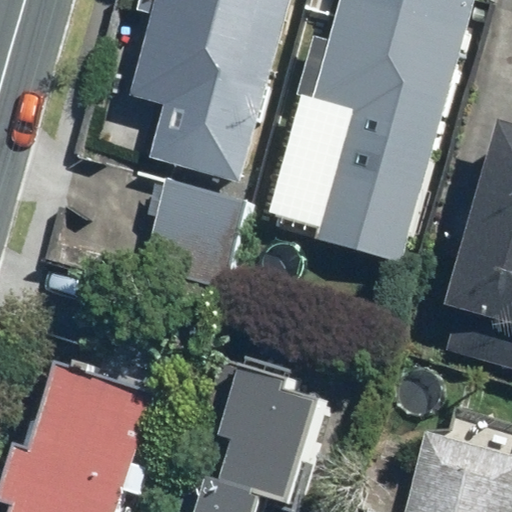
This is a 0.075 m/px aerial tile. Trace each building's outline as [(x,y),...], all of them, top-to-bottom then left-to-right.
[(154,0),(129,93),(166,104),(152,159),(240,183),(290,0),(154,0)] [(339,0),(324,57),(367,68),(335,182),(415,204),(471,0),(339,0)] [(511,121),(498,118),(446,303),(460,307),(448,348),(511,365),(511,121)] [(250,198),(169,176),(144,267),(226,289),(250,198)] [(117,511),(156,391),(61,361),(34,445),(20,441),(1,498),(15,501),(11,511),(117,511)] [(306,387),(223,362),(175,511),(260,511),(261,511),(262,511),(290,511),(323,407),(302,400),(306,387)] [(511,511),(511,454),(430,432),(407,511),(511,511)]
